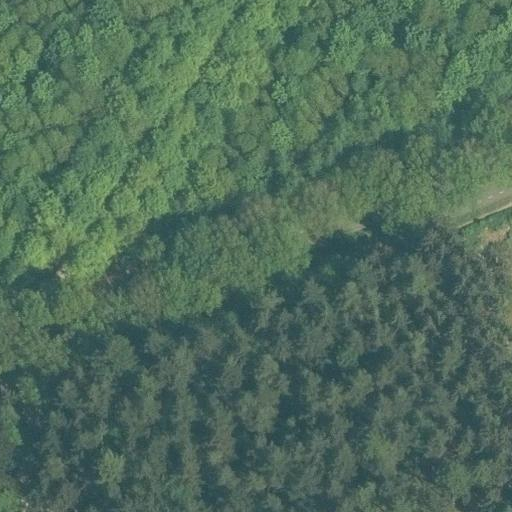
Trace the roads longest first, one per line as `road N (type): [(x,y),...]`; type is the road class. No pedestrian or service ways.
road 1 (tertiary): [(0,371),(511,156)]
road 2 (track): [(486,0),(469,19),(431,29),(390,68),(350,84),(126,44),(84,44),(0,106)]
road 3 (track): [(21,362),(40,312),(140,164),(274,0)]
road 4 (track): [(21,362),(28,511)]
